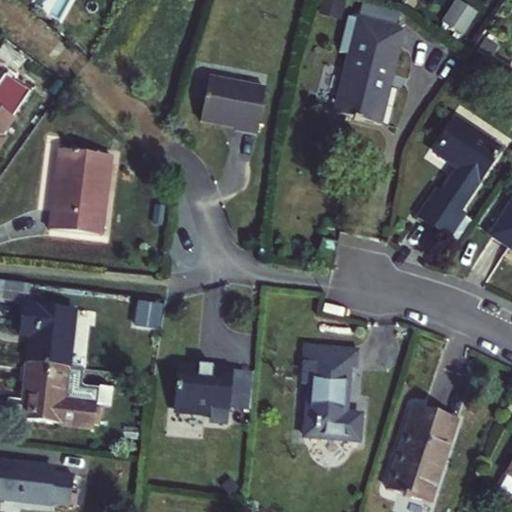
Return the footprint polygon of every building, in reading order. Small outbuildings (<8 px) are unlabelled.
[(344,2),(335,0),(322,0),(318,13),(340,19),(344,2)] [(457,0),(442,22),(461,34),(476,13),(457,0)] [(357,20),(333,112),(376,123),(384,125),(394,88),(386,86),(400,31),(357,20)] [(0,78),(0,109),(12,117),(27,93),(1,76),(0,78)] [(210,78),(201,121),(223,125),(226,124),(237,126),(237,131),(257,134),(266,89),(210,78)] [(0,138),(0,134),(12,117),(0,109),(0,141),(2,139),(0,138)] [(420,215),(446,232),(500,148),(462,123),(440,156),(460,169),(445,192),(437,188),(420,215)] [(113,158),(61,152),(52,231),(104,237),(113,158)] [(511,203),(492,235),(511,247),(511,203)] [(322,239),(315,266),(332,270),(338,243),(322,239)] [(0,287),(0,300),(28,303),(30,284),(1,282),(0,287)] [(162,306),(139,303),(136,326),(158,329),(162,306)] [(76,315),(21,308),(18,337),(30,339),(27,363),(69,368),(76,315)] [(309,384),(303,438),(356,443),(359,416),(343,415),(347,368),(354,369),(356,351),(304,346),(301,384),(309,384)] [(84,370),(69,368),(27,363),(19,420),(95,429),(100,390),(85,388),(82,384),(84,370)] [(200,369),(179,366),(175,410),(184,411),(187,415),(202,416),(206,413),(212,413),(211,420),(215,423),(225,424),(229,421),(230,410),(234,372),(213,370),(214,367),(200,366),(200,369)] [(234,372),(230,410),(250,412),(254,374),(234,372)] [(457,421),(417,408),(389,490),(429,504),(457,421)] [(0,497),(50,504),(50,502),(54,473),(54,470),(0,462),(0,497)] [(511,495),(511,475),(506,472),(498,487),(511,495)] [(54,473),(50,502),(70,504),(74,476),(54,473)]
